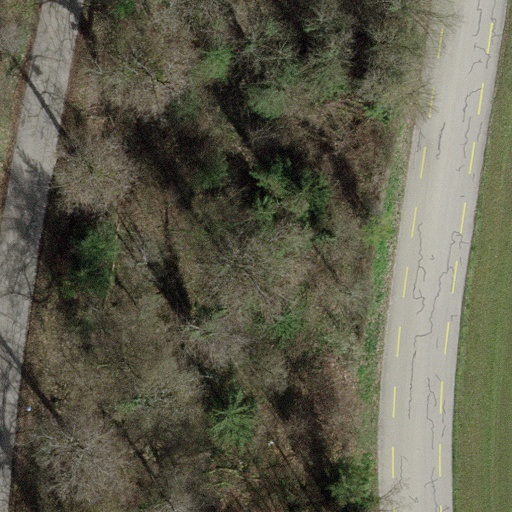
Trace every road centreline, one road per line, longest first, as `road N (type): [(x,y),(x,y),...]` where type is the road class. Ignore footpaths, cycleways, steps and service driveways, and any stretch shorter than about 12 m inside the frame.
road 1 (unclassified): [(453,0),(414,269),(403,511)]
road 2 (residential): [(61,0),(24,165),(0,397)]
